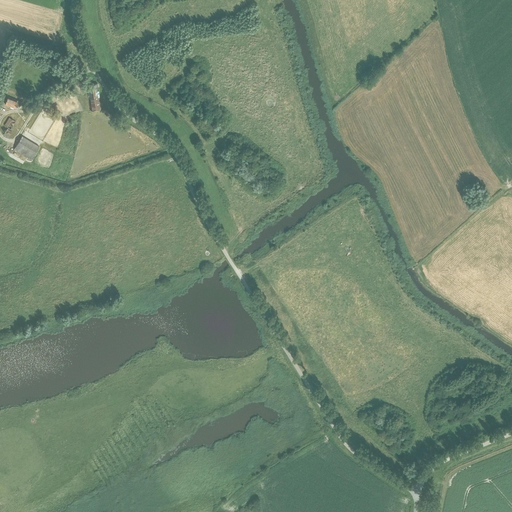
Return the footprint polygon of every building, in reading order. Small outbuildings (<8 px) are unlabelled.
[(101,109),(97,83),(87,84),(90,111),(101,109)] [(22,102),(8,97),(5,104),(14,107),(15,106),(19,108),(22,102)] [(10,130),(15,121),(9,117),(4,125),(10,130)] [(8,137),(11,131),(7,128),(3,134),(8,137)] [(22,136),(14,149),(31,160),(39,146),(22,136)]
